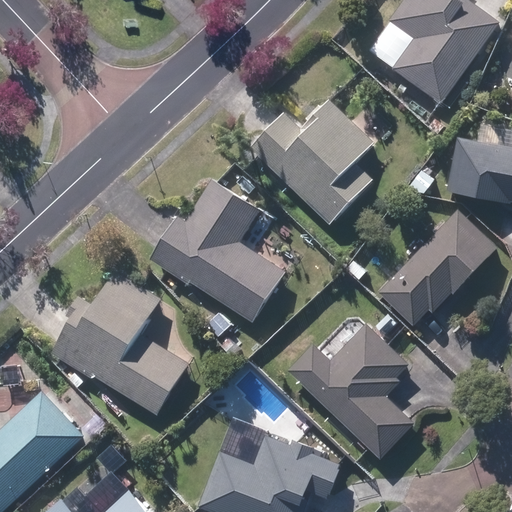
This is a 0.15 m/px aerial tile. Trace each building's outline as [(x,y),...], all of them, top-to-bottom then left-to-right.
[(443,104),(500,23),(481,9),(467,0),(407,0),(391,22),(417,40),(395,71),(443,104)] [(271,131),(253,149),(331,226),(375,181),(356,163),(373,145),(329,102),(316,115),(320,119),(305,134),(286,115),(271,131)] [(511,148),(459,138),(449,191),(510,203),(511,201),(511,148)] [(197,280),(259,321),(292,271),(267,254),(273,251),(274,244),(270,238),(263,237),(258,241),(257,248),(245,240),(267,207),(220,176),(191,219),(185,215),(171,236),(156,258),(194,284),(197,280)] [(459,211),(380,293),(414,326),(422,318),(430,309),(434,313),(454,292),(455,293),(498,248),(459,211)] [(99,373),(163,413),(196,362),(148,332),(170,298),(123,269),(102,302),(88,293),(74,314),(80,317),(73,328),(58,352),(97,377),(99,373)] [(210,324),(222,337),(236,324),(223,311),(210,324)] [(314,345),(289,371),(380,459),(414,424),(395,406),(386,397),(401,382),(396,378),(409,365),(367,325),(331,361),(314,345)] [(0,511),(6,511),(91,434),(49,389),(0,434),(0,433),(0,511)] [(221,453),(200,508),(211,511),(303,511),(312,491),(326,497),(339,465),(313,455),(314,450),(295,443),(294,447),(267,437),(255,466),(221,453)] [(158,511),(135,487),(108,511),(82,511),(89,508),(91,501),(87,494),(79,492),(72,497),(72,500),(68,497),(52,511),(158,511)]
